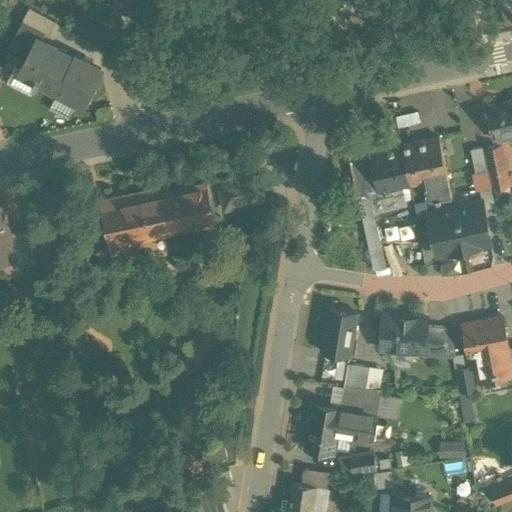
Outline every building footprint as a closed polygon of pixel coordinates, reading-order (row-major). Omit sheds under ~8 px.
[(56,21),(29,6),(21,21),(48,35),(56,21)] [(73,56),(35,36),(18,70),(34,79),(31,84),(35,86),(38,81),(58,91),(67,73),(66,73),(74,57),(73,56)] [(100,68),(74,54),(73,56),(74,57),(66,73),(67,73),(58,91),(80,103),(81,102),(83,102),(88,101),(93,92),(91,86),(100,68)] [(162,79),(136,65),(124,86),(137,93),(141,86),(155,93),(162,79)] [(511,99),(485,105),(493,139),(511,134),(511,99)] [(401,144),(400,144),(409,183),(422,180),(426,200),(436,198),(436,199),(441,198),(440,197),(452,194),(439,135),(401,144)] [(399,136),(347,147),(373,268),(385,266),(373,212),(406,204),(402,184),(409,183),(400,144),(401,144),(399,136)] [(500,144),(484,147),(490,171),(505,168),(500,144)] [(482,146),(470,148),(475,172),(487,169),(482,146)] [(505,168),(490,171),(493,188),(509,185),(505,168)] [(257,171),(218,179),(222,198),(237,194),(239,205),(263,199),(257,171)] [(170,190),(178,227),(215,219),(207,182),(170,190)] [(178,227),(170,190),(169,185),(101,200),(102,205),(106,223),(110,242),(136,236),(153,232),(153,234),(155,234),(155,232),(164,230),(165,232),(167,231),(166,229),(178,227)] [(237,194),(222,198),(224,208),(239,205),(237,194)] [(52,200),(34,203),(43,250),(76,244),(73,232),(69,233),(68,226),(58,228),(52,200)] [(482,200),(455,206),(464,247),(491,241),(482,200)] [(1,205),(0,205),(0,254),(8,252),(9,257),(11,257),(12,257),(7,232),(1,205)] [(95,226),(106,223),(102,205),(91,208),(95,226)] [(455,206),(428,212),(437,253),(464,247),(455,206)] [(28,227),(7,232),(12,257),(11,257),(13,267),(35,262),(28,227)] [(82,230),(73,232),(76,244),(84,242),(82,230)] [(136,236),(110,242),(113,256),(139,251),(136,236)] [(357,311),(328,306),(321,350),(349,355),(357,311)] [(426,316),(383,312),(380,346),(395,347),(394,350),(409,351),(409,348),(423,349),(424,350),(426,324),(426,316)] [(502,314),(462,322),(469,354),(475,353),(480,379),(483,379),(481,373),(508,368),(510,373),(511,373),(511,372),(506,346),(508,345),(502,314)] [(446,325),(426,324),(424,350),(423,349),(422,353),(451,355),(446,325)] [(368,364),(347,361),(343,384),(361,386),(365,387),(368,364)] [(368,364),(365,387),(381,387),(383,367),(368,364)] [(471,365),(457,368),(461,390),(475,387),(471,365)] [(365,387),(361,386),(343,384),(340,402),(377,408),(381,387),(365,387)] [(376,412),(312,402),(304,447),(334,452),(337,431),(353,434),(352,436),(372,439),(376,412)] [(464,440),(442,440),(442,456),(464,456),(464,440)] [(224,444),(201,448),(204,461),(227,456),(224,444)] [(373,450),(339,455),(341,468),(351,467),(352,471),(376,467),(373,450)] [(316,484),(326,486),(329,471),(304,467),(302,482),(316,484)] [(213,472),(217,483),(217,484),(233,479),(229,469),(213,472)] [(358,474),(338,476),(341,490),(360,487),(358,474)] [(302,482),(291,480),(285,511),(311,511),(316,484),(302,482)] [(511,480),(490,489),(496,504),(511,497),(511,480)] [(189,493),(195,511),(227,511),(217,484),(217,483),(189,493)] [(322,511),(326,486),(316,484),(311,511),(322,511)] [(188,492),(145,508),(146,511),(195,511),(189,493),(188,492)] [(428,511),(430,494),(393,493),(393,494),(394,494),(393,511),(428,511)]
